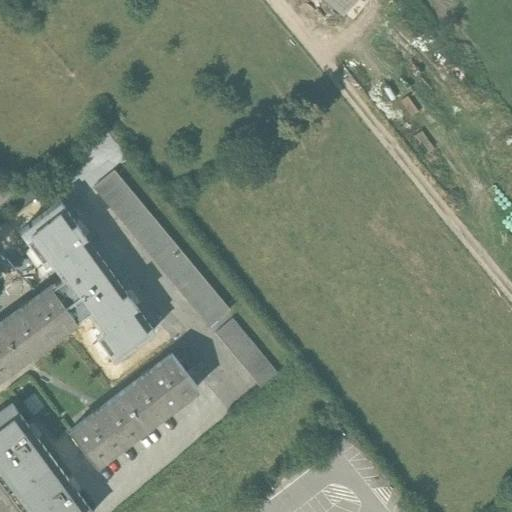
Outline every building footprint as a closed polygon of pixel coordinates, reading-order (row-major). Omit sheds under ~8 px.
[(326,0),(343,14),(355,0),(326,0)] [(113,171),(93,188),(208,328),(229,311),(113,171)] [(62,277),(49,286),(75,321),(86,313),(100,331),(94,335),(113,360),(153,331),(87,238),(59,201),(19,232),(44,265),(49,261),(52,265),(62,277)] [(0,375),(75,321),(49,286),(0,322),(0,375)] [(233,318),(214,334),(258,388),(277,373),(233,318)] [(196,389),(170,355),(70,431),(95,466),(196,389)] [(91,511),(12,404),(0,412),(0,472),(29,511),(91,511)]
